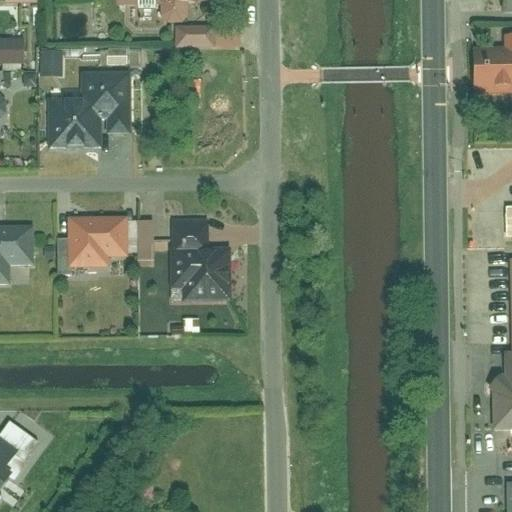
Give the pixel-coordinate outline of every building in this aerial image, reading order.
[(115,0),(115,9),(160,9),(160,18),(165,25),(181,25),(187,20),(187,4),(196,4),(196,0),(115,0)] [(511,0),(495,0),(496,16),(511,16),(511,0)] [(214,30),(175,30),(175,50),(214,51),(214,30)] [(0,67),(27,66),(25,42),(0,43),(0,67)] [(511,52),(468,53),(469,98),(511,97),(511,52)] [(41,81),(64,81),(63,54),(41,54),(41,81)] [(49,104),(49,153),(102,153),(102,124),(106,124),(106,138),(130,138),(129,76),(81,76),(81,104),(49,104)] [(109,270),(109,260),(128,260),(128,218),(69,218),(69,270),(109,270)] [(0,288),(11,288),(11,268),(34,268),(34,228),(0,228),(0,288)] [(171,293),(182,293),(182,306),(229,305),(229,252),(170,252),(171,293)] [(9,423),(0,435),(0,440),(18,453),(15,457),(26,465),(40,444),(9,423)] [(15,457),(18,453),(0,440),(0,491),(12,475),(6,471),(15,457)] [(511,511),(511,481),(502,482),(503,511),(511,511)]
